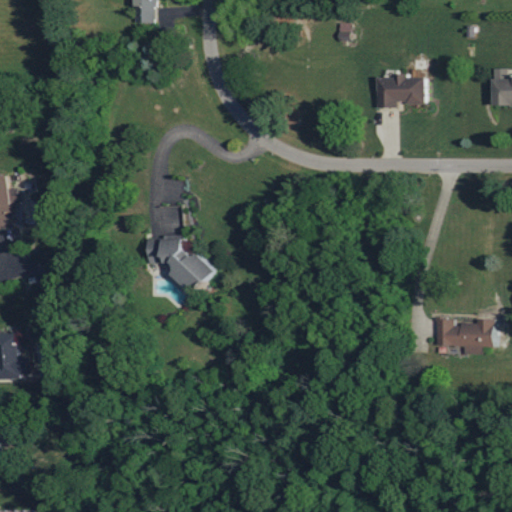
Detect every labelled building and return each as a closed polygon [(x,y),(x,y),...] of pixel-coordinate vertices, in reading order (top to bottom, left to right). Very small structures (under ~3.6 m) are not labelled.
[(159,0),(137,0),(137,22),(159,23),(159,0)] [(340,40),(351,41),(352,23),(341,23),(340,40)] [(511,77),(510,78),(510,69),(497,69),(497,106),(511,106),(511,77)] [(429,104),(429,78),(412,78),(412,76),(381,76),(381,108),(401,108),(400,104),(429,104)] [(22,203),(20,188),(12,189),(11,176),(0,176),(0,228),(15,227),(13,204),(22,203)] [(151,264),(177,264),(177,278),(186,278),(186,287),(215,286),(214,255),(187,256),(187,236),(150,237),(151,264)] [(466,347),(466,353),(484,354),(485,347),(497,348),(497,320),(479,320),(479,325),(458,324),(458,319),(439,318),(438,346),(466,347)] [(0,377),(34,376),(33,357),(21,357),(21,334),(0,334),(0,377)]
